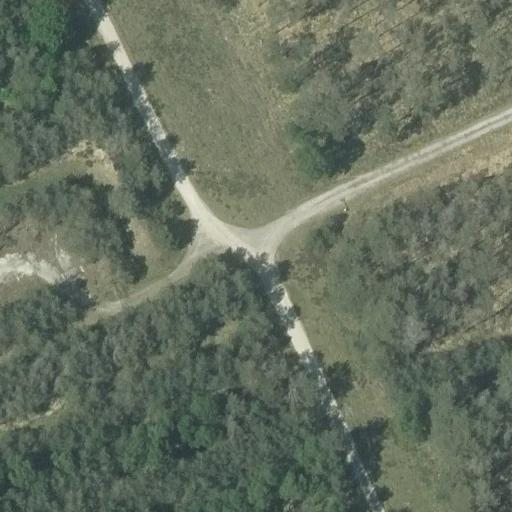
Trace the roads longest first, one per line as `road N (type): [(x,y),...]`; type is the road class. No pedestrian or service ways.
road 1 (track): [(87,0),(200,233),(259,265),(374,511)]
road 2 (track): [(229,250),(511,113)]
